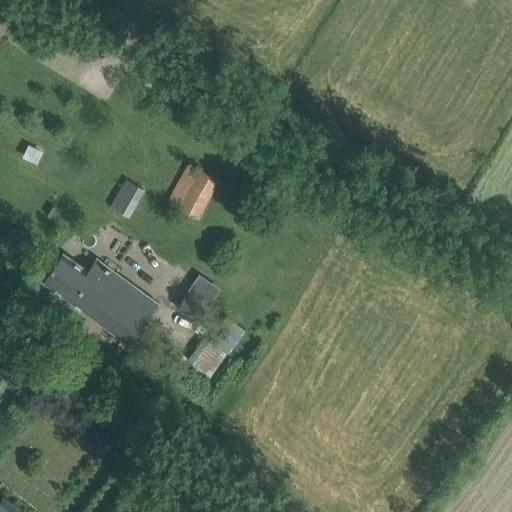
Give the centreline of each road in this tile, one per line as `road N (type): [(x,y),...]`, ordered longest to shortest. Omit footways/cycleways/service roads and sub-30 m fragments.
road 1 (track): [(144,0),(511,211)]
road 2 (tertiary): [(266,511),(0,322)]
